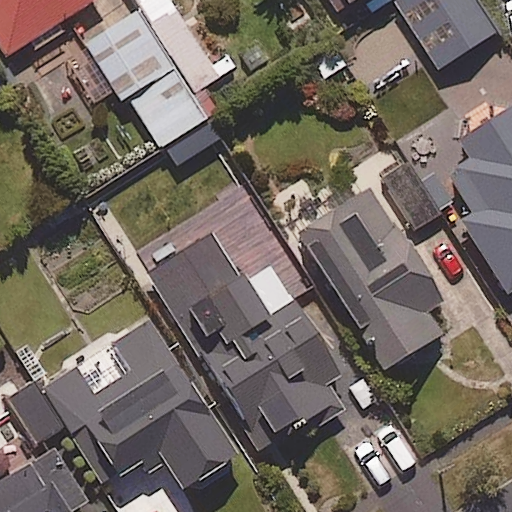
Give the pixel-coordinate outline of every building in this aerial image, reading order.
[(0,0),(0,48),(5,57),(93,0),(0,0)] [(131,0),(137,9),(82,41),(119,103),(128,98),(159,150),(174,141),(182,155),(204,142),(196,127),(207,121),(192,96),(237,69),(229,55),(212,66),(173,0),(131,0)] [(354,0),(331,0),(338,10),(354,0)] [(495,31),(474,0),(402,0),(397,3),(440,68),(495,31)] [(511,105),(434,153),(470,211),(457,218),(508,300),(511,297),(511,105)] [(422,189),(408,165),(384,179),(414,230),(452,207),(436,181),(422,189)] [(446,301),(368,187),(297,236),(389,370),(441,334),(427,314),(446,301)] [(299,265),(270,218),(238,238),(267,285),(299,265)] [(266,313),(212,234),(147,278),(267,455),(341,405),(327,385),(342,375),(290,297),(266,313)] [(237,458),(145,318),(11,406),(36,445),(64,427),(103,487),(157,452),(183,493),(237,458)] [(0,511),(75,511),(88,504),(52,450),(0,484),(0,511)]
